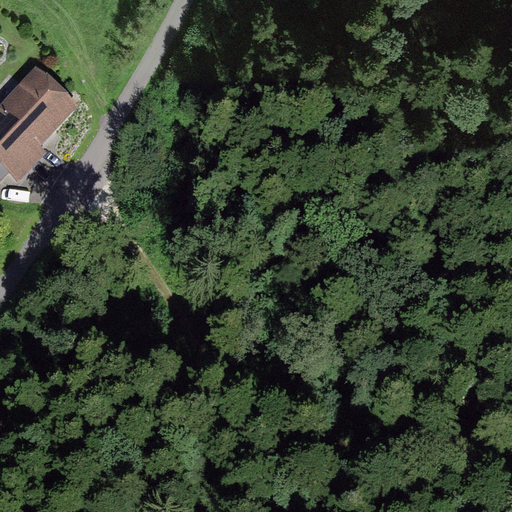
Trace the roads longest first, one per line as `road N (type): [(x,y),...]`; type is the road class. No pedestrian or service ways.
road 1 (track): [(79,173),(208,360),(258,406),(335,440),(511,478)]
road 2 (residential): [(0,311),(172,0)]
